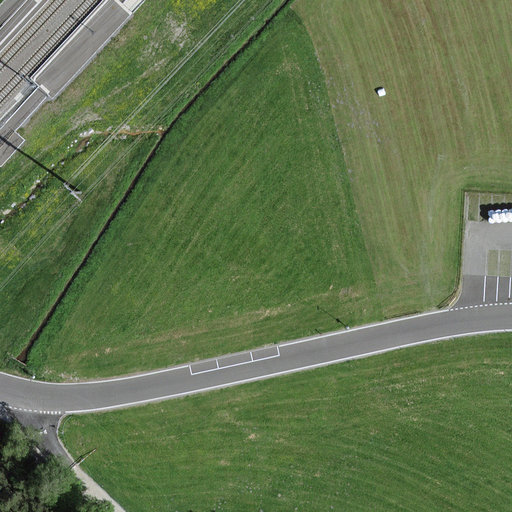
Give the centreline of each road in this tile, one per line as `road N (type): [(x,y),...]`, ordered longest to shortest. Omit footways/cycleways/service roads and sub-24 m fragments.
road 1 (residential): [(0,385),(38,396),(106,395),(511,317)]
road 2 (track): [(38,396),(53,450),(115,511)]
